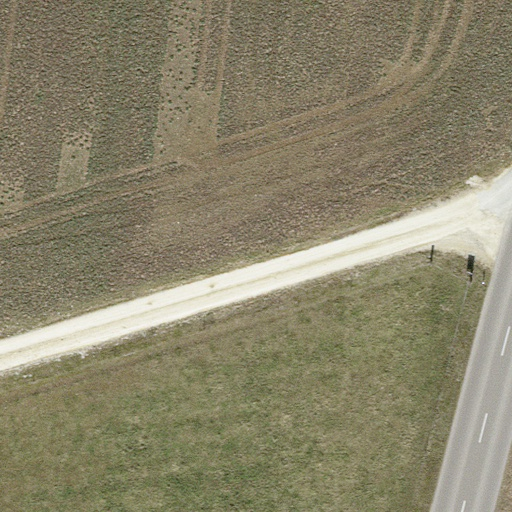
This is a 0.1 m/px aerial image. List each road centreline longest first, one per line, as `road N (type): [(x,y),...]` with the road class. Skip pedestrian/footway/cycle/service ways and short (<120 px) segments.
road 1 (track): [(511,195),(0,353)]
road 2 (tertiary): [(467,511),(511,336)]
